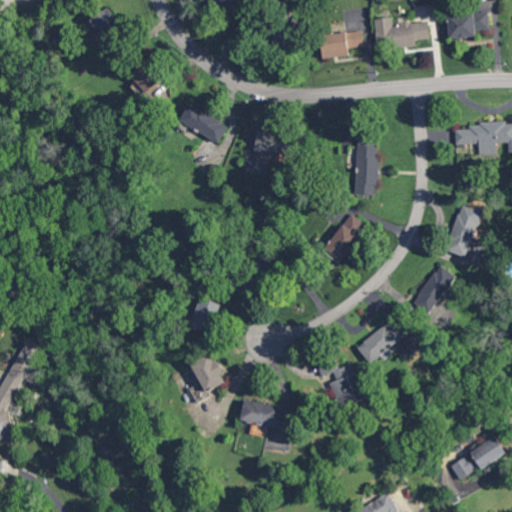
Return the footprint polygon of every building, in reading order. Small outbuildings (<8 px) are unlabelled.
[(213,0),(227,13),(238,0),(213,0)] [(121,27),(109,7),(88,19),(94,30),(92,31),(98,41),(121,27)] [(273,39),(293,50),(308,22),(289,11),(273,39)] [(489,11),(449,12),(450,37),(477,36),(477,29),(490,29),(489,11)] [(394,24),(393,16),(375,18),(378,49),(417,45),(416,40),(431,38),(429,20),(394,24)] [(364,46),(363,30),(321,34),(324,58),(350,55),(350,48),(364,46)] [(141,98),(159,79),(143,63),(131,75),(136,80),(130,87),(141,98)] [(219,142),(229,124),(189,102),(179,120),(219,142)] [(511,121),(470,122),(470,129),(457,129),(457,144),(480,143),(480,154),(498,154),(498,142),(511,142),(511,151),(511,121)] [(256,151),(296,153),(297,133),(257,131),(256,151)] [(378,194),(380,141),(358,140),(356,193),(378,194)] [(467,257),(483,212),(462,204),(449,239),(452,240),(449,250),(467,257)] [(323,249),(339,262),(368,225),(353,213),(323,249)] [(241,293),(280,268),(270,253),(231,278),(241,293)] [(456,274),(438,264),(414,304),(432,314),(456,274)] [(190,324),(210,332),(221,304),(202,296),(190,324)] [(406,335),(392,318),(358,347),(371,363),(380,355),(384,360),(393,354),(388,349),(406,335)] [(0,439),(11,437),(8,426),(9,422),(7,414),(24,381),(37,382),(43,371),(34,366),(39,356),(40,348),(26,341),(1,389),(0,389),(0,439)] [(226,382),(213,353),(192,362),(205,391),(226,382)] [(352,362),(340,367),(336,357),(317,365),(322,376),(333,371),(337,380),(331,382),(342,407),(367,397),(352,362)] [(241,419),(270,426),(265,449),(283,453),(292,409),(245,399),(241,419)] [(460,478),(480,466),(482,468),(507,453),(496,435),(451,464),(460,478)] [(392,511),(398,509),(389,492),(352,511),(392,511)]
